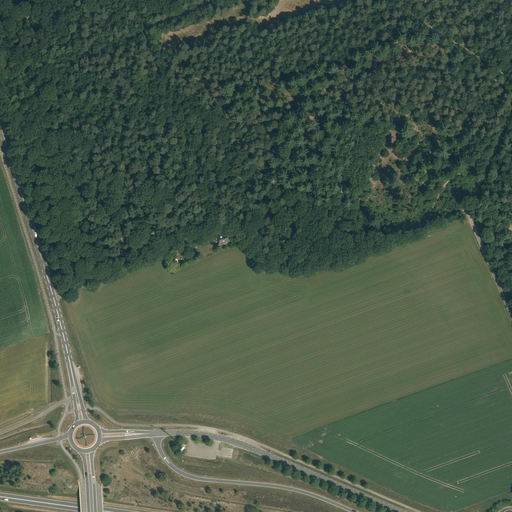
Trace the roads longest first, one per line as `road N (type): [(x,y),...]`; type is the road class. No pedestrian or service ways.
road 1 (track): [(133,0),(203,164),(385,238)]
road 2 (track): [(53,298),(226,225),(290,272),(332,258)]
road 3 (primary): [(72,375),(0,123)]
road 4 (tertiary): [(399,511),(248,447),(156,433)]
road 5 (trunk): [(352,511),(299,490),(188,477),(166,461),(156,433)]
road 6 (track): [(511,78),(388,0)]
